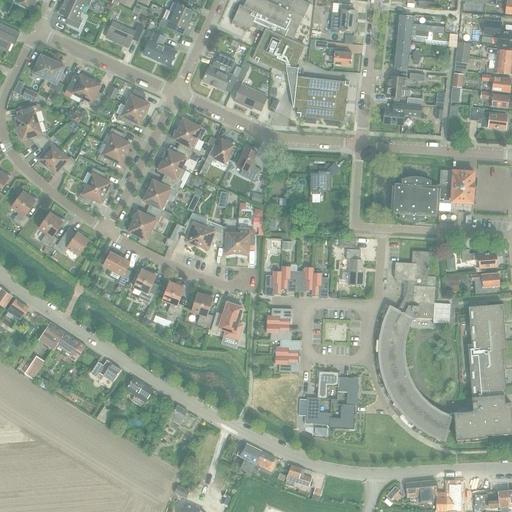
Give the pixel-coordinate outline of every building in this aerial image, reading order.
[(32,8),(35,0),(16,0),(16,1),(32,8)] [(65,0),(64,3),(82,12),(85,6),(89,6),(91,0),(65,0)] [(178,4),(174,13),(190,20),(194,11),(187,8),(189,3),(183,0),(176,0),(175,3),(178,4)] [(246,0),(244,6),(240,5),(231,23),(249,31),(251,26),(264,32),(252,59),(291,76),(289,81),(296,84),(293,107),(298,108),(297,116),(344,122),(349,82),(297,76),(298,68),(295,68),(305,46),(292,40),(303,18),(310,4),(301,0),(246,0)] [(511,13),(511,1),(511,0),(496,0),(496,5),(506,7),(505,13),(511,13)] [(80,18),(82,12),(64,3),(59,14),(69,19),(67,24),(79,29),(83,20),(80,18)] [(332,14),(330,32),(339,32),(340,30),(354,31),(356,11),(350,11),(351,5),(339,4),(333,3),(332,14)] [(186,29),(190,20),(174,13),(166,10),(159,24),(164,26),(176,32),(178,26),(186,29)] [(399,27),(399,29),(411,30),(412,31),(413,25),(414,17),(408,17),(409,15),(401,14),(399,27)] [(511,47),(511,33),(506,33),(506,31),(500,31),(501,22),(485,20),(483,36),(491,37),(497,37),(496,46),(511,47)] [(134,32),(113,22),(106,38),(128,48),(132,39),(137,41),(143,28),(137,25),(134,32)] [(18,39),(21,33),(0,23),(0,48),(7,52),(14,37),(18,39)] [(459,41),(460,27),(452,27),(451,40),(459,41)] [(399,29),(398,40),(410,42),(411,35),(411,30),(399,29)] [(150,40),(143,54),(170,66),(177,52),(162,45),(165,37),(155,33),(154,33),(149,31),(146,37),(151,40),(150,40)] [(346,35),(345,44),(352,45),(354,36),(346,35)] [(398,40),(397,53),(409,55),(410,42),(398,40)] [(456,57),(469,58),(470,44),(458,42),(456,57)] [(351,65),(352,53),(337,52),(338,48),(330,47),(329,56),(335,56),(334,64),(351,65)] [(490,60),(511,62),(511,50),(487,48),(487,53),(497,55),(496,61),(490,60)] [(409,55),(397,53),(395,67),(407,68),(409,55)] [(33,73),(45,79),(53,61),(51,60),(51,58),(44,55),(44,56),(41,55),(33,73)] [(210,66),(203,81),(224,91),(225,89),(232,91),(237,80),(237,79),(231,76),(228,75),(235,60),(229,57),(229,59),(219,55),(215,62),(214,61),(211,67),(210,66)] [(467,72),(469,58),(456,57),(454,71),(467,72)] [(487,68),(486,72),(511,75),(511,70),(511,62),(490,60),(489,68),(487,68)] [(53,61),(45,79),(52,82),(49,88),(53,90),(51,97),(57,100),(63,85),(57,82),(65,66),(62,65),(63,64),(56,61),(55,62),(53,61)] [(242,82),(248,71),(242,68),(237,79),(237,80),(242,82)] [(72,93),(82,98),(91,80),(82,73),(82,74),(81,76),(76,85),(71,82),(65,93),(71,96),(72,93)] [(425,75),(410,73),(409,80),(424,81),(425,75)] [(454,73),(452,87),(461,88),(463,74),(454,73)] [(510,92),(511,79),(494,77),(494,76),(483,75),(482,80),(493,81),(492,90),(510,92)] [(388,76),(387,86),(406,88),(407,78),(388,76)] [(91,80),(82,98),(92,102),(91,105),(96,108),(102,97),(96,94),(101,85),(101,83),(102,84),(102,83),(91,80)] [(234,101),(248,108),(249,106),(261,112),(268,97),(241,85),(234,101)] [(112,86),(107,96),(114,100),(119,90),(112,86)] [(406,88),(387,86),(386,97),(405,99),(406,88)] [(26,89),(23,96),(29,99),(34,102),(37,97),(38,95),(26,89)] [(437,93),(436,106),(444,106),(445,94),(437,93)] [(508,109),(509,96),(482,93),(481,98),(492,99),(491,107),(508,109)] [(127,106),(147,116),(150,105),(132,96),(127,106)] [(407,104),(421,106),(422,106),(422,99),(408,98),(407,104)] [(385,108),(383,123),(403,125),(404,115),(420,117),(421,106),(407,104),(393,103),(392,109),(385,108)] [(16,130),(38,123),(35,113),(37,112),(36,106),(24,109),(26,115),(15,119),(16,130)] [(141,125),(147,116),(127,106),(122,116),(119,114),(117,120),(127,125),(130,120),(140,125),(141,125)] [(471,108),(469,120),(478,121),(478,118),(482,118),(481,126),(488,127),(505,129),(507,116),(479,112),(479,109),(471,108)] [(66,109),(63,116),(72,120),(75,114),(66,109)] [(443,111),(436,110),(435,119),(441,120),(443,111)] [(75,114),(72,120),(79,123),(82,117),(75,114)] [(182,119),(176,128),(196,138),(199,139),(201,140),(205,130),(201,128),(183,119),(182,119)] [(33,136),(41,146),(50,138),(53,136),(50,138),(45,132),(41,133),(38,123),(16,130),(22,140),(33,136)] [(176,128),(173,139),(183,144),(181,149),(191,155),(194,149),(199,139),(196,138),(176,128)] [(112,135),(108,145),(126,154),(132,145),(131,145),(130,144),(121,139),(123,134),(112,129),(110,134),(112,135)] [(38,160),(45,169),(60,152),(52,145),(57,140),(53,136),(50,138),(41,146),(46,152),(39,160),(38,160)] [(223,139),(223,140),(218,150),(212,147),(205,163),(210,166),(214,158),(225,163),(233,146),(234,143),(235,143),(235,142),(223,139)] [(123,165),(126,154),(108,145),(103,155),(100,154),(97,159),(108,165),(111,159),(120,164),(122,164),(122,165),(123,165)] [(257,153),(246,147),(237,166),(243,169),(240,175),(255,183),(262,170),(255,167),(254,168),(250,167),(257,153)] [(163,160),(181,169),(186,159),(189,160),(191,155),(181,149),(178,155),(169,150),(167,150),(167,149),(166,149),(163,160)] [(60,152),(45,169),(55,175),(63,166),(70,173),(76,161),(71,157),(68,159),(60,152)] [(168,175),(166,180),(180,187),(183,181),(181,181),(185,171),(181,169),(163,160),(156,169),(157,169),(159,170),(168,175)] [(312,174),(311,194),(320,194),(320,191),(326,191),(326,186),(329,186),(330,178),(339,169),(334,164),(331,167),(328,164),(324,168),(320,168),(319,174),(312,174)] [(88,185),(109,195),(112,184),(111,184),(101,179),(104,173),(101,172),(96,169),(93,168),(90,174),(93,175),(88,185)] [(0,202),(4,196),(0,192),(0,191),(9,178),(10,177),(11,177),(11,176),(0,170),(0,202)] [(453,171),(441,170),(440,185),(431,184),(432,181),(427,179),(422,177),(417,177),(412,177),(407,177),(402,179),(401,184),(395,183),(395,186),(392,186),(391,211),(393,211),(393,213),(399,214),(399,219),(404,221),(409,222),(414,223),(419,223),(424,222),(429,220),(429,216),(436,216),(436,214),(439,214),(439,201),(472,203),(473,188),(474,172),(453,171)] [(175,196),(180,187),(166,180),(163,185),(154,181),(152,180),(151,180),(148,190),(166,199),(169,194),(175,196)] [(102,204),(109,195),(88,185),(83,194),(81,193),(78,199),(89,204),(91,199),(101,203),(102,204)] [(148,190),(141,200),(142,200),(144,201),(153,205),(151,211),(161,216),(169,220),(172,214),(164,210),(161,209),(166,199),(148,190)] [(23,192),(12,207),(19,212),(13,221),(23,229),(31,219),(26,215),(36,201),(37,200),(38,199),(26,193),(25,193),(23,192)] [(195,194),(188,210),(193,212),(200,197),(195,194)] [(255,194),(254,202),(261,204),(263,196),(255,194)] [(159,222),(161,216),(151,211),(148,216),(138,211),(137,211),(131,220),(151,230),(156,220),(159,222)] [(50,213),(39,229),(46,234),(40,242),(51,250),(58,240),(53,236),(63,222),(64,220),(64,221),(65,220),(52,214),(50,213)] [(185,228),(185,229),(191,232),(187,241),(187,243),(186,243),(186,244),(197,246),(204,227),(206,223),(207,221),(208,219),(193,213),(190,219),(185,228)] [(254,218),(253,227),(262,227),(263,218),(254,218)] [(146,240),(151,230),(131,220),(127,231),(128,231),(146,240)] [(204,227),(197,246),(207,252),(207,251),(208,249),(212,240),(219,242),(221,230),(222,226),(207,221),(206,223),(204,227)] [(177,224),(170,239),(177,243),(178,243),(185,229),(185,228),(177,224)] [(221,230),(219,242),(226,242),(226,253),(226,255),(226,256),(237,254),(238,234),(227,234),(227,227),(222,226),(221,230)] [(238,234),(237,254),(248,257),(248,256),(248,254),(248,250),(254,250),(255,244),(255,232),(255,230),(249,229),(249,228),(238,227),(238,234)] [(78,256),(90,240),(83,236),(84,234),(79,231),(77,234),(69,228),(57,245),(65,251),(67,248),(78,256)] [(339,245),(339,247),(347,248),(348,237),(347,237),(340,237),(339,240),(339,245)] [(172,254),(178,243),(177,243),(170,239),(168,238),(165,245),(169,247),(167,251),(172,254)] [(272,241),(271,252),(280,252),(281,242),(272,241)] [(284,242),(283,250),(292,250),(292,242),(284,242)] [(364,285),(365,272),(362,271),(362,260),(360,260),(361,250),(347,249),(346,259),(350,260),(349,272),(342,272),(342,279),(349,279),(348,284),(364,285)] [(480,268),(497,266),(496,253),(485,254),(485,253),(479,253),(479,254),(469,254),(469,249),(462,250),(463,261),(470,261),(470,260),(480,259),(480,268)] [(449,416),(441,412),(430,406),(422,397),(414,388),(409,377),(405,365),(403,353),(404,341),(407,329),(412,318),(418,318),(433,319),(432,321),(433,321),(434,304),(435,287),(436,277),(428,276),(429,252),(413,251),(412,263),(395,262),(394,279),(408,280),(407,293),(398,310),(390,306),(389,309),(385,320),(384,320),(383,324),(381,336),(380,336),(380,340),(380,352),(379,352),(379,356),(380,356),(381,368),(382,372),(386,384),(385,384),(387,388),(393,399),(395,402),(402,412),(405,415),(414,423),(417,426),(428,432),(428,433),(431,435),(431,434),(443,439),(445,440),(452,419),(449,416)] [(130,263),(110,252),(110,253),(104,266),(122,275),(118,283),(124,286),(131,272),(126,269),(129,263),(130,263)] [(281,289),(290,289),(290,292),(297,292),(297,271),(291,271),(291,267),(282,267),(281,272),(282,272),(281,289)] [(313,273),(314,267),(313,267),(313,268),(304,268),(304,272),(297,271),(297,292),(304,292),(304,290),(312,290),(312,289),(313,273)] [(142,270),(134,287),(142,291),(138,300),(150,306),(155,294),(157,289),(152,287),(156,276),(157,274),(158,273),(144,270),(144,271),(142,270)] [(281,289),(282,272),(281,272),(273,272),(273,276),(266,275),(265,296),(272,296),(272,294),(281,294),(281,289)] [(322,273),(313,273),(312,289),(312,290),(312,295),(321,295),(321,298),(328,298),(329,277),(322,277),(322,273)] [(499,273),(472,276),(472,280),(475,280),(476,294),(495,292),(495,286),(500,286),(499,273)] [(167,313),(179,318),(184,306),(178,304),(184,288),(185,286),(185,285),(172,282),(172,283),(169,282),(163,300),(171,303),(167,313)] [(12,297),(1,289),(0,290),(0,305),(4,308),(12,297)] [(106,293),(103,298),(110,302),(113,297),(106,293)] [(197,324),(209,328),(213,316),(208,314),(213,298),(213,296),(214,296),(214,295),(200,293),(200,294),(198,293),(192,311),(200,314),(197,324)] [(15,300),(7,311),(14,316),(7,326),(13,330),(20,320),(28,309),(15,300)] [(243,308),(227,303),(223,315),(217,313),(211,331),(218,333),(220,328),(226,331),(225,336),(238,340),(243,325),(238,324),(243,308)] [(433,321),(433,322),(449,323),(450,305),(434,304),(433,321)] [(502,304),(468,307),(471,344),(467,344),(473,412),(451,414),(450,416),(452,417),(452,418),(454,418),(456,440),(487,437),(487,435),(491,435),(511,433),(511,421),(510,402),(505,403),(504,395),(506,395),(502,350),(506,350),(502,304)] [(268,315),(267,324),(289,325),(290,317),(292,317),(293,309),(272,309),(272,316),(268,315)] [(44,326),(47,322),(39,316),(36,321),(44,326)] [(24,322),(21,327),(31,334),(34,329),(24,322)] [(43,335),(39,341),(53,350),(57,345),(65,333),(51,323),(43,335)] [(271,333),(270,340),(301,341),(291,340),(291,334),(289,334),(289,325),(267,324),(267,333),(271,333)] [(86,347),(80,342),(65,333),(57,345),(71,354),(70,356),(77,361),(86,347)] [(276,347),(276,356),(298,357),(298,348),(301,348),(301,341),(270,340),(280,341),(280,347),(276,347)] [(298,357),(276,356),(275,365),(279,365),(279,372),(300,372),(300,365),(297,365),(298,357)] [(36,357),(25,374),(33,380),(45,363),(36,357)] [(113,382),(121,370),(106,361),(103,366),(98,363),(91,373),(96,377),(99,372),(113,382)] [(320,399),(328,399),(328,386),(338,386),(338,377),(339,377),(339,372),(319,371),(317,398),(320,399)] [(338,386),(337,392),(347,392),(347,405),(355,405),(355,406),(357,406),(358,378),(339,377),(338,377),(338,386)] [(145,402),(153,391),(133,378),(125,389),(135,396),(132,401),(140,406),(143,401),(145,402)] [(42,379),(39,385),(46,389),(49,384),(42,379)] [(330,418),(331,418),(331,413),(320,413),(320,399),(317,398),(307,398),(306,423),(330,425),(330,418)] [(330,425),(329,428),(354,429),(355,406),(355,405),(347,405),(341,404),(340,418),(331,418),(330,418),(330,425)] [(177,429),(180,425),(188,411),(177,405),(169,419),(167,423),(177,429)] [(104,406),(96,418),(104,423),(112,411),(104,406)] [(191,408),(185,417),(191,421),(197,412),(191,408)] [(148,436),(143,445),(149,449),(154,440),(148,436)] [(155,444),(151,451),(157,454),(161,448),(155,444)] [(247,444),(241,457),(244,458),(240,468),(251,474),(253,471),(255,466),(256,464),(262,451),(247,444)] [(262,451),(256,464),(269,470),(271,471),(275,465),(272,464),(275,457),(262,451)] [(303,476),(305,470),(302,469),(291,465),(286,479),(298,482),(309,486),(311,478),(303,476)] [(436,493),(435,481),(406,484),(408,498),(416,497),(417,502),(434,500),(434,502),(437,502),(437,511),(438,511),(436,493)] [(449,493),(436,493),(438,511),(461,511),(461,484),(449,484),(449,493)] [(186,499),(189,491),(177,486),(174,493),(186,499)] [(395,487),(386,497),(391,500),(399,491),(395,487)] [(314,489),(313,495),(320,497),(321,491),(314,489)] [(494,499),(487,500),(488,508),(497,507),(500,507),(500,511),(508,511),(508,506),(509,506),(509,507),(508,491),(498,492),(499,498),(494,499)] [(480,500),(487,500),(487,493),(480,494),(475,494),(475,505),(480,505),(480,500)]
